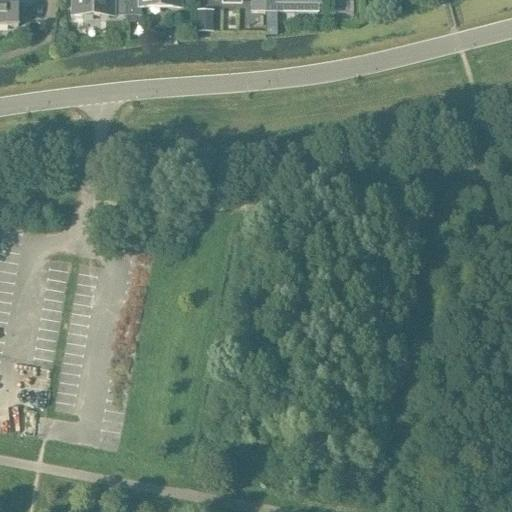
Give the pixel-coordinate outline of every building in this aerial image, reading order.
[(7,9),(6,0),(0,0),(0,28),(18,28),(18,9),(7,9)] [(125,0),(71,0),(72,17),(125,18),(125,0)] [(179,7),(179,0),(125,0),(125,18),(140,18),(140,6),(179,7)] [(265,14),(265,0),(246,0),(251,0),(251,14),(265,14)] [(265,0),(265,14),(317,15),(317,0),(265,0)] [(276,15),(267,15),(267,27),(276,27),(276,15)]
